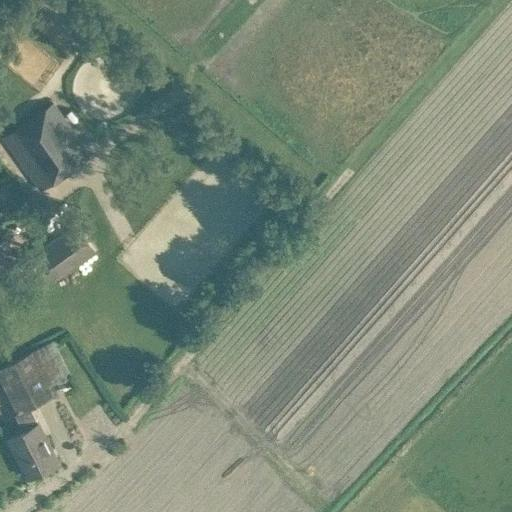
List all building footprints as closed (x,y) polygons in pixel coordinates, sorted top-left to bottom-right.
[(91,155),(53,100),(45,106),(1,137),(40,190),(91,155)] [(15,191),(5,203),(17,213),(27,201),(15,191)] [(33,252),(54,281),(95,250),(75,222),(33,252)] [(48,385),(70,374),(54,340),(0,366),(0,376),(17,412),(53,394),(48,385)] [(271,511),(304,479),(204,381),(76,509),(83,511),(271,511)] [(25,427),(8,436),(28,476),(61,459),(41,419),(38,421),(30,406),(15,413),(22,428),(25,427)]
